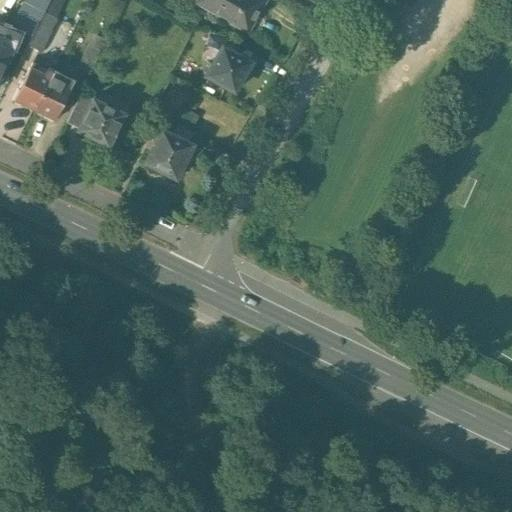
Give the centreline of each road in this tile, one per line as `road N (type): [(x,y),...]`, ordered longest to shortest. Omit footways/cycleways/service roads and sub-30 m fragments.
road 1 (primary): [(511,438),(200,285)]
road 2 (unclassified): [(200,285),(359,0)]
road 3 (primary): [(200,285),(0,189)]
road 4 (track): [(210,322),(191,357),(197,430),(177,511)]
